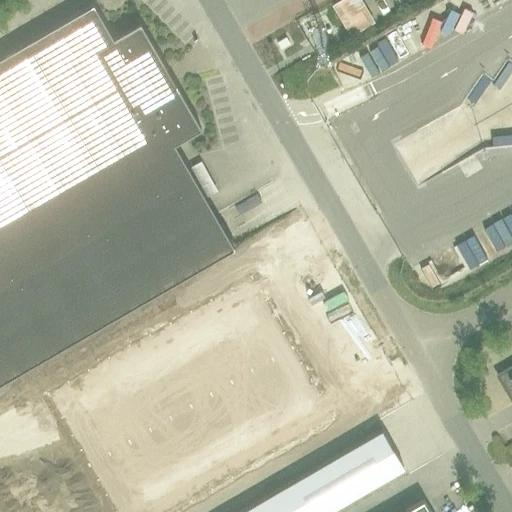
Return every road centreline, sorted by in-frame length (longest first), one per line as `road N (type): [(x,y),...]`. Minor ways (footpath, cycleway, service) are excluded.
road 1 (unclassified): [(412,351),(211,0)]
road 2 (unclassified): [(505,511),(412,351)]
